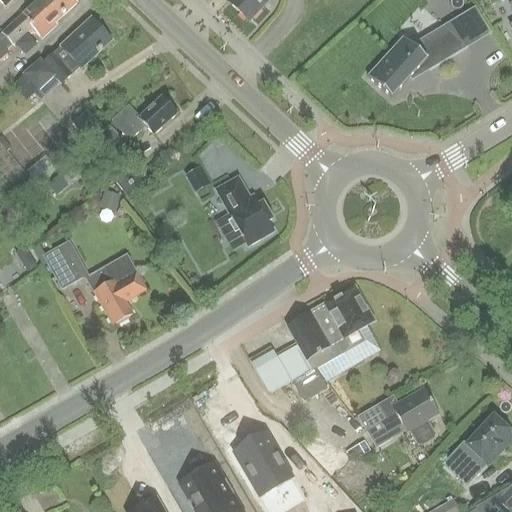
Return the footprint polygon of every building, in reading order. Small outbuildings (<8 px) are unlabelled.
[(32,29),(42,40),(57,26),(55,24),(77,4),(72,0),(39,0),(0,36),(0,61),(9,54),(6,52),(32,29)] [(229,0),(228,3),(249,23),(270,0),(229,0)] [(403,39),(367,78),(392,100),(423,66),(430,72),(468,49),(490,36),(474,9),(442,28),(446,35),(417,52),(403,39)] [(81,70),(111,42),(91,20),(43,65),(52,76),(60,84),(61,85),(73,75),(72,74),(79,67),(81,70)] [(40,62),(13,87),(27,102),(37,93),(43,100),(60,84),(52,76),(43,65),(40,62)] [(154,137),(177,116),(175,114),(176,109),(171,105),(167,105),(161,99),(122,135),(130,143),(146,128),(154,137)] [(114,157),(126,146),(113,131),(101,142),(114,157)] [(2,139),(0,140),(0,145),(5,153),(10,149),(2,139)] [(87,160),(73,171),(80,180),(94,169),(87,160)] [(127,197),(142,185),(130,170),(115,181),(127,197)] [(200,170),(189,177),(198,192),(209,186),(200,170)] [(248,247),(273,232),(268,223),(271,221),(263,206),(259,208),(253,199),(250,201),(238,181),(217,192),(229,213),(228,213),(248,247)] [(105,193),(100,209),(115,214),(120,198),(105,193)] [(64,247),(45,258),(63,290),(82,279),(64,247)] [(145,291),(136,275),(126,257),(87,280),(113,327),(132,316),(124,303),(145,291)] [(336,358),(363,343),(357,332),(373,323),(361,302),(362,301),(358,293),(357,293),(351,292),(351,291),(343,296),(343,297),(326,307),(312,315),(311,314),(287,328),(307,362),(330,349),(336,358)] [(315,370),(282,389),(294,410),(327,390),(315,370)] [(428,422),(439,416),(424,391),(399,406),(394,398),(379,407),(358,418),(376,449),(392,440),(388,434),(402,426),(407,435),(410,433),(419,449),(434,441),(436,434),(428,422)] [(463,445),(444,466),(458,478),(464,471),(472,479),(485,465),(487,467),(511,440),(511,435),(493,418),(466,448),(463,445)] [(268,439),(237,457),(263,502),(294,484),(268,439)] [(365,444),(353,451),(359,460),(371,453),(365,444)] [(191,481),(182,486),(197,511),(239,511),(231,498),(235,496),(226,481),(222,483),(213,467),(190,480),(191,481)] [(511,511),(511,489),(508,494),(479,511),(511,511)] [(460,511),(454,500),(434,511),(460,511)] [(135,511),(161,511),(155,501),(135,511)]
